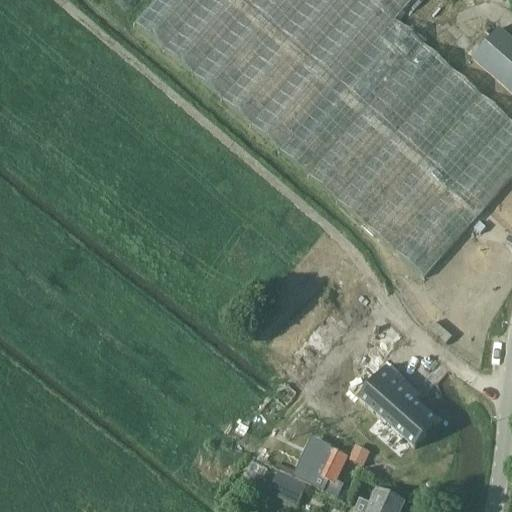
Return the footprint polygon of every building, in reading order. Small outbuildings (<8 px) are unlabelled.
[(157,0),(134,27),(278,153),(422,281),(511,179),(511,125),(395,22),(414,0),(157,0)] [(511,42),(498,30),(490,38),(484,32),(465,54),(471,59),(471,60),(511,96),(511,42)] [(357,401),(414,452),(437,425),(405,397),(410,391),(385,370),(357,401)] [(336,485),(347,460),(317,447),(312,458),(308,456),(296,483),(305,487),(339,502),(345,489),(336,485)] [(359,450),(354,461),(363,465),(368,454),(359,450)] [(400,511),(404,504),(375,492),(368,506),(363,504),(360,511),(400,511)]
